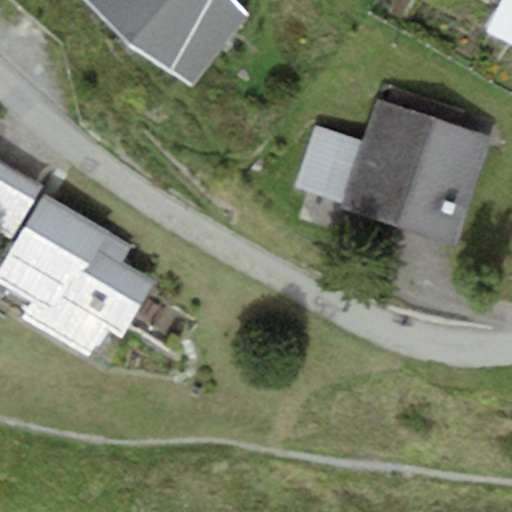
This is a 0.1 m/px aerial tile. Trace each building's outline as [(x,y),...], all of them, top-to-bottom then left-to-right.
[(8,0),(35,25),(59,0),(8,0)] [(87,0),(128,43),(193,84),(248,14),(235,0),(87,0)] [(493,140),(379,101),(365,142),(343,207),(343,208),(456,247),(493,140)] [(292,190),(343,207),(365,142),(314,124),(292,190)] [(37,185),(0,163),(0,231),(9,236),(37,185)] [(134,245),(43,192),(0,266),(0,283),(31,301),(21,318),(86,355),(90,348),(98,352),(111,331),(122,337),(155,279),(125,261),(134,245)]
